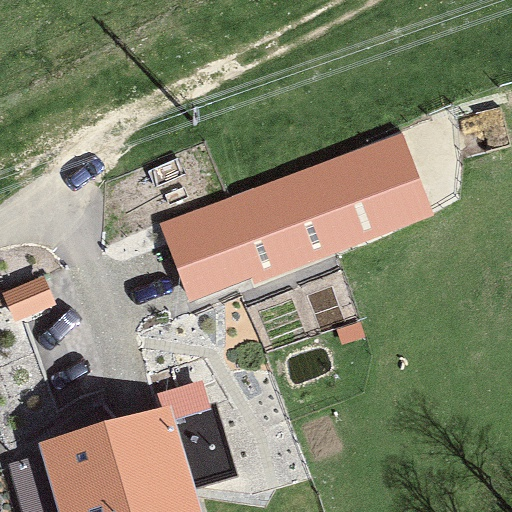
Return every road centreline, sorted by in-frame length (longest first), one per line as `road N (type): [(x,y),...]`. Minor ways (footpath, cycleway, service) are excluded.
road 1 (track): [(56,208),(126,118),(347,0)]
road 2 (track): [(0,231),(56,208),(96,268),(128,379)]
